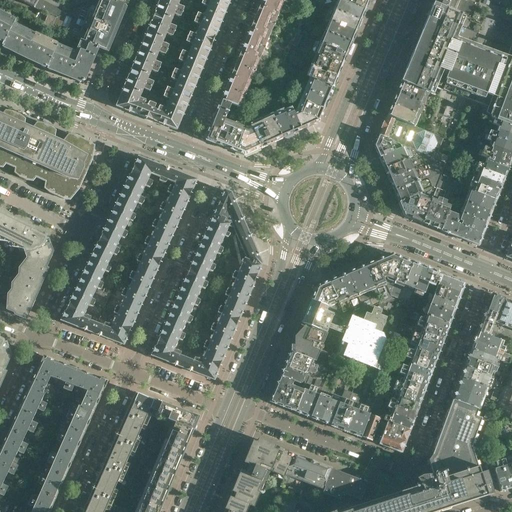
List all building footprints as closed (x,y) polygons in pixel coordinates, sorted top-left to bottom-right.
[(52,0),(54,1),(54,0),(18,0),(38,11),(57,17),(64,15),(55,7),(41,0),(52,0)] [(125,7),(128,0),(101,0),(100,6),(122,15),(125,7)] [(177,6),(179,1),(176,0),(160,0),(159,4),(181,13),(183,8),(177,6)] [(222,19),(226,9),(204,0),(202,5),(208,7),(206,12),(222,19)] [(226,9),(230,0),(228,0),(203,0),(204,0),(226,9)] [(278,14),(283,2),(278,0),(262,0),(260,6),(276,13),(278,14)] [(370,1),(368,0),(339,0),(339,1),(348,4),(349,2),(353,4),(352,6),(365,12),(370,1)] [(511,25),(479,13),(483,3),(486,4),(488,0),(498,0),(507,4),(509,0),(478,0),(477,4),(471,19),(434,4),(433,4),(433,5),(430,14),(429,13),(429,15),(426,23),(425,23),(425,24),(422,33),(421,33),(421,34),(417,43),(417,44),(413,52),(413,53),(413,54),(409,62),(409,63),(405,72),(405,73),(401,81),(401,82),(426,93),(429,94),(433,86),(492,108),(488,118),(493,120),(511,127),(511,25)] [(467,0),(435,0),(434,4),(471,19),(477,4),(468,0),(467,0)] [(365,12),(352,6),(352,8),(347,6),(348,4),(339,1),(337,5),(333,3),(330,10),(334,12),(361,23),(365,12)] [(311,15),(316,4),(310,2),(306,13),(311,15)] [(122,15),(100,6),(94,3),(64,15),(57,17),(56,18),(51,29),(73,37),(85,42),(90,45),(97,48),(107,52),(122,15)] [(181,13),(159,4),(155,13),(171,20),(173,15),(179,17),(181,13)] [(274,17),(276,13),(260,6),(259,6),(255,18),(273,25),(276,18),(274,17)] [(218,28),(222,19),(206,12),(204,17),(198,14),(196,19),(218,28)] [(361,23),(334,12),(330,23),(339,26),(340,24),(344,26),(343,28),(356,34),(361,23)] [(170,24),(171,20),(155,13),(151,22),(174,32),(176,27),(170,24)] [(307,26),(311,15),(306,13),(301,24),(307,26)] [(77,55),(56,47),(57,46),(34,36),(34,35),(34,36),(13,26),(15,22),(0,14),(0,45),(9,50),(19,55),(26,59),(37,64),(45,67),(51,70),(60,74),(64,75),(73,79),(83,83),(94,55),(87,52),(90,45),(85,42),(73,37),(69,46),(77,55)] [(270,33),(273,25),(255,18),(250,29),(266,36),(268,32),(270,33)] [(218,28),(196,19),(194,24),(200,26),(198,31),(215,37),(218,28)] [(174,32),(151,22),(147,32),(164,39),(166,34),(172,36),(174,32)] [(356,34),(343,28),(343,30),(338,28),(339,26),(330,23),(325,33),(352,44),(356,34)] [(302,37),(307,26),(301,24),(297,35),(302,37)] [(265,40),(266,36),(250,29),(245,41),(263,48),(267,40),(265,40)] [(211,47),(215,37),(198,31),(196,35),(190,33),(188,38),(211,47)] [(162,43),(164,39),(147,32),(144,41),(166,50),(168,46),(162,43)] [(352,44),(325,33),(321,44),(330,48),(330,46),(335,48),(334,50),(347,55),(352,44)] [(298,48),(302,37),(297,35),(292,46),(298,48)] [(207,56),(211,47),(188,38),(186,43),(192,45),(190,50),(206,56),(207,56)] [(166,50),(144,41),(140,50),(156,57),(158,52),(164,55),(166,50)] [(260,56),(263,48),(245,41),(241,53),(257,59),(258,56),(260,56)] [(347,55),(334,50),(334,52),(329,50),(330,48),(321,44),(316,55),(343,66),(347,55)] [(94,55),(97,48),(90,45),(87,52),(94,55)] [(293,59),(298,48),(292,46),(288,56),(293,59)] [(154,62),(156,57),(140,50),(136,59),(158,69),(160,64),(154,62)] [(203,65),(206,56),(190,50),(189,54),(182,52),(181,56),(203,65)] [(257,59),(241,53),(240,53),(236,64),(253,72),(258,60),(257,59)] [(343,66),(316,55),(312,66),(321,70),(321,68),(326,70),(325,72),(338,77),(343,66)] [(199,75),(203,65),(181,56),(179,61),(185,63),(183,68),(199,75)] [(289,70),(293,59),(288,56),(283,67),(289,70)] [(158,69),(136,59),(132,69),(149,75),(150,71),(157,73),(158,69)] [(249,84),(253,72),(236,64),(231,76),(249,84)] [(338,77),(325,72),(325,74),(320,72),(321,70),(312,66),(307,77),(311,79),(334,88),(338,77)] [(195,84),(199,75),(183,68),(181,72),(175,70),(173,75),(195,84)] [(147,80),(149,75),(132,69),(128,78),(151,87),(153,82),(147,80)] [(195,84),(173,75),(171,79),(177,82),(175,86),(192,93),(195,84)] [(243,96),(249,84),(231,76),(226,88),(243,96)] [(151,87),(128,78),(124,87),(125,87),(141,94),(143,89),(149,92),(151,87)] [(329,99),(334,88),(311,79),(306,90),(329,99)] [(422,104),(426,93),(401,82),(396,93),(422,104)] [(188,102),(192,93),(175,86),(173,91),(167,88),(165,93),(188,102)] [(139,98),(141,94),(125,87),(121,97),(143,105),(145,101),(139,98)] [(238,108),(243,96),(226,88),(221,101),(230,105),(238,108)] [(325,111),(329,99),(306,90),(302,101),(325,111)] [(184,111),(188,102),(165,93),(164,98),(170,100),(168,105),(184,111)] [(417,115),(422,104),(396,93),(392,105),(417,115)] [(138,116),(143,105),(121,97),(116,107),(125,110),(124,110),(134,114),(138,116)] [(223,123),(230,105),(221,101),(214,116),(214,117),(213,120),(223,123)] [(320,122),(325,111),(302,101),(297,112),(320,122)] [(154,121),(158,112),(154,110),(156,105),(149,103),(147,107),(143,105),(138,116),(154,122),(154,121)] [(180,120),(184,111),(168,105),(166,109),(160,107),(158,112),(180,120)] [(413,126),(417,115),(392,105),(387,116),(413,126)] [(92,160),(94,146),(89,142),(75,135),(68,134),(62,143),(61,143),(55,140),(55,139),(54,139),(56,131),(51,127),(43,123),(37,122),(31,129),(24,126),(25,119),(20,115),(12,111),(5,110),(1,115),(0,115),(0,167),(3,168),(6,165),(15,169),(14,173),(19,177),(26,181),(33,182),(36,178),(45,182),(44,189),(49,193),(63,200),(70,201),(79,189),(92,160)] [(468,120),(471,112),(465,110),(462,117),(468,120)] [(294,133),(320,122),(297,112),(295,113),(294,111),(285,115),(294,133)] [(176,130),(180,120),(158,112),(154,121),(159,123),(162,125),(168,127),(176,130)] [(294,133),(285,115),(284,113),(273,117),(283,138),(294,133)] [(424,131),(413,126),(387,116),(379,136),(396,143),(405,147),(421,154),(433,158),(441,138),(424,131)] [(283,138),(273,117),(263,122),(272,143),(283,138)] [(465,127),(468,120),(462,117),(459,125),(465,127)] [(214,145),(223,123),(213,120),(212,122),(211,123),(205,138),(205,139),(206,141),(205,141),(214,145)] [(511,127),(493,120),(492,124),(498,126),(496,130),(511,136),(511,127)] [(272,143),(263,122),(252,127),(253,130),(261,148),(272,143)] [(225,149),(233,127),(223,123),(214,145),(225,149)] [(243,131),(235,153),(244,156),(246,156),(245,156),(261,148),(253,130),(252,127),(251,125),(244,128),(243,131)] [(462,135),(465,127),(459,125),(457,133),(462,135)] [(235,153),(243,131),(233,127),(225,149),(235,153)] [(511,136),(496,130),(495,134),(489,132),(488,136),(511,144),(511,136)] [(459,143),(462,135),(457,133),(454,141),(459,143)] [(399,150),(396,143),(379,136),(374,147),(379,158),(399,150)] [(511,144),(488,136),(486,140),(492,142),(490,146),(511,153),(511,144)] [(456,151),(459,143),(454,141),(451,148),(456,151)] [(511,156),(511,153),(490,146),(489,149),(483,147),(482,151),(510,162),(511,156)] [(384,169),(421,154),(405,147),(399,150),(379,158),(384,169)] [(453,158),(456,151),(451,148),(448,156),(453,158)] [(510,162),(482,151),(480,155),(486,157),(485,161),(507,170),(510,162)] [(410,169),(418,165),(419,168),(426,165),(421,154),(384,169),(389,181),(411,171),(410,169)] [(451,166),(453,158),(448,156),(445,163),(445,164),(451,166)] [(155,176),(159,166),(153,164),(138,158),(134,167),(150,174),(155,176)] [(442,172),(445,164),(445,163),(437,160),(428,164),(430,169),(434,167),(439,179),(442,172)] [(507,170),(485,161),(483,165),(477,163),(476,167),(504,177),(507,170)] [(448,174),(451,166),(445,164),(442,172),(448,174)] [(172,182),(176,172),(159,166),(155,176),(158,177),(157,180),(165,183),(168,182),(168,181),(172,182)] [(147,179),(150,174),(134,167),(130,175),(150,185),(151,181),(147,179)] [(504,177),(476,167),(475,171),(480,173),(479,177),(501,185),(504,177)] [(416,182),(411,171),(389,181),(394,192),(416,182)] [(192,190),(196,180),(181,174),(176,172),(172,182),(176,184),(176,183),(192,190)] [(445,181),(448,174),(442,172),(439,179),(445,181)] [(150,185),(130,175),(126,184),(141,191),(144,186),(148,188),(150,185)] [(501,185),(479,177),(477,180),(472,178),(470,182),(498,193),(501,185)] [(418,194),(430,190),(425,178),(416,182),(394,192),(398,203),(418,194)] [(498,193),(470,182),(467,190),(471,191),(495,200),(498,193)] [(188,198),(192,190),(176,183),(176,184),(174,188),(170,186),(168,189),(188,198)] [(139,196),(141,191),(126,184),(122,192),(142,201),(143,198),(139,196)] [(188,198),(168,189),(166,193),(171,195),(169,200),(184,207),(185,207),(188,198)] [(261,264),(241,218),(238,211),(238,210),(231,193),(228,192),(224,191),(216,210),(224,213),(220,221),(228,224),(224,233),(228,235),(231,236),(240,265),(243,266),(242,268),(257,275),(261,264)] [(491,212),(495,200),(471,191),(467,202),(491,212)] [(142,201),(122,192),(119,200),(118,201),(133,208),(136,203),(140,205),(142,201)] [(432,228),(446,194),(441,192),(437,204),(430,201),(422,224),(432,228)] [(411,219),(420,197),(418,194),(398,203),(404,216),(411,219)] [(443,232),(450,213),(452,210),(445,207),(450,196),(446,194),(432,228),(443,232)] [(422,224),(430,201),(420,197),(411,219),(422,224)] [(180,215),(184,207),(169,200),(166,205),(162,203),(160,207),(180,215)] [(133,208),(118,201),(114,209),(114,210),(133,219),(135,215),(131,213),(133,208)] [(487,224),(491,212),(467,202),(463,214),(487,224)] [(180,215),(160,207),(159,210),(163,212),(161,217),(177,224),(180,215)] [(133,219),(114,210),(110,218),(125,225),(128,220),(132,222),(133,219)] [(228,224),(220,221),(224,213),(216,210),(213,217),(213,218),(209,226),(224,233),(228,224)] [(0,241),(3,242),(14,220),(0,213),(0,241)] [(458,225),(456,224),(458,221),(458,216),(450,213),(443,232),(454,236),(458,225)] [(483,235),(487,224),(463,214),(460,221),(462,222),(460,226),(483,235)] [(177,224),(161,217),(159,222),(154,220),(153,224),(173,233),(177,224)] [(123,230),(125,225),(110,218),(106,227),(125,236),(127,232),(123,230)] [(45,238),(31,231),(32,229),(14,220),(3,242),(7,243),(12,244),(12,247),(12,248),(18,249),(20,248),(23,248),(24,251),(25,255),(50,245),(48,240),(47,239),(47,238),(46,238),(45,238)] [(173,233),(153,224),(151,227),(156,229),(153,235),(169,241),(173,233)] [(483,235),(460,226),(458,225),(454,236),(478,246),(483,235)] [(125,236),(106,227),(106,226),(102,235),(117,242),(120,237),(124,239),(125,236)] [(228,235),(224,233),(209,226),(205,235),(220,241),(222,238),(226,239),(228,235)] [(115,247),(117,242),(102,235),(98,243),(117,253),(119,249),(115,247)] [(165,250),(169,241),(153,235),(151,239),(147,237),(145,241),(165,250)] [(220,241),(205,235),(201,243),(221,252),(223,247),(219,245),(220,241)] [(165,250),(145,241),(144,245),(148,247),(146,252),(162,259),(165,250)] [(117,253),(98,243),(94,252),(109,259),(112,254),(116,256),(117,253)] [(221,252),(201,243),(198,252),(213,258),(214,255),(219,257),(221,252)] [(45,268),(51,255),(52,254),(52,253),(52,252),(52,251),(50,245),(25,255),(27,261),(24,264),(20,269),(22,272),(19,275),(18,276),(40,285),(47,269),(45,268)] [(107,264),(109,259),(94,252),(90,261),(109,270),(111,266),(107,264)] [(158,267),(162,259),(146,252),(144,257),(139,255),(138,258),(158,267)] [(211,262),(213,258),(198,252),(194,260),(213,269),(215,264),(211,262)] [(386,276),(394,256),(394,255),(391,254),(391,255),(375,261),(382,278),(386,276)] [(395,280),(403,259),(394,256),(386,276),(395,280)] [(158,267),(138,258),(136,262),(140,264),(138,269),(154,276),(158,267)] [(403,285),(412,263),(403,259),(395,280),(394,281),(403,285)] [(213,269),(194,260),(190,269),(205,276),(207,272),(211,274),(213,269)] [(109,270),(90,261),(86,269),(101,276),(103,271),(108,273),(109,270)] [(384,283),(382,278),(375,261),(366,265),(366,266),(375,287),(384,283)] [(413,289),(422,267),(412,263),(403,285),(413,289)] [(375,287),(366,266),(357,270),(357,269),(357,270),(366,291),(375,287)] [(427,284),(432,271),(422,267),(413,289),(423,293),(427,284)] [(253,283),(257,275),(242,268),(240,273),(235,272),(234,275),(253,283)] [(99,281),(101,276),(86,269),(82,277),(82,278),(101,287),(103,283),(99,281)] [(150,285),(154,276),(138,269),(136,274),(132,272),(130,276),(150,285)] [(203,279),(205,276),(190,269),(186,278),(206,286),(208,281),(203,279)] [(366,291),(357,270),(357,269),(347,273),(347,274),(356,295),(366,291)] [(439,283),(442,274),(432,271),(427,284),(434,287),(436,282),(439,283)] [(356,295),(347,274),(345,274),(345,275),(341,276),(340,276),(340,277),(339,277),(338,277),(347,299),(352,309),(351,309),(353,315),(363,310),(361,305),(360,305),(360,303),(356,295)] [(464,285),(464,283),(462,283),(456,280),(442,274),(439,283),(438,285),(460,294),(464,285)] [(250,292),(253,283),(234,275),(232,279),(237,281),(235,286),(250,292)] [(33,301),(40,285),(18,276),(12,284),(13,284),(15,287),(12,290),(8,295),(9,295),(11,298),(8,301),(7,309),(14,313),(15,315),(26,319),(31,306),(32,307),(34,302),(33,301)] [(150,285),(130,276),(128,280),(133,281),(131,286),(146,293),(150,285)] [(347,299),(338,277),(337,278),(336,279),(335,279),(332,280),(331,280),(331,281),(329,281),(337,301),(338,303),(347,299)] [(101,287),(82,278),(78,286),(93,293),(95,288),(100,290),(101,287)] [(206,286),(186,278),(182,286),(197,293),(199,289),(203,291),(206,286)] [(337,301),(329,281),(328,282),(327,283),(327,282),(326,282),(326,283),(321,285),(320,285),(328,305),(329,304),(337,301)] [(328,305),(320,285),(319,286),(318,287),(318,286),(317,286),(317,287),(316,287),(314,293),(314,295),(313,295),(311,301),(327,308),(328,305)] [(456,304),(460,294),(438,285),(434,296),(456,304)] [(91,298),(93,293),(78,286),(74,295),(93,304),(95,300),(91,298)] [(143,302),(146,293),(131,286),(128,291),(124,289),(122,293),(142,301),(143,302)] [(196,297),(197,293),(182,286),(179,295),(198,303),(200,298),(196,297)] [(246,301),(250,292),(235,286),(232,291),(228,289),(227,293),(246,301)] [(398,301),(400,294),(390,290),(389,294),(391,298),(398,301)] [(391,298),(389,294),(388,291),(379,295),(382,302),(391,298)] [(138,310),(142,301),(122,293),(121,296),(125,298),(123,303),(138,310)] [(242,309),(246,301),(227,293),(225,296),(229,298),(227,303),(242,309)] [(93,304),(74,295),(74,294),(69,303),(85,310),(87,305),(92,307),(93,304)] [(493,326),(494,324),(504,299),(503,299),(501,298),(500,298),(495,296),(492,294),(491,297),(488,305),(487,307),(486,310),(486,311),(483,319),(482,320),(482,322),(493,326)] [(198,303),(179,295),(175,303),(190,310),(192,305),(196,307),(198,303)] [(453,314),(456,304),(434,296),(430,306),(453,314)] [(393,313),(396,305),(394,304),(391,298),(382,302),(377,304),(378,307),(393,313)] [(372,306),(369,299),(360,303),(360,305),(361,305),(363,310),(372,306)] [(511,330),(511,302),(504,299),(494,324),(511,330)] [(386,346),(380,335),(385,322),(379,320),(382,313),(373,310),(370,317),(365,315),(362,323),(348,317),(343,315),(331,310),(327,308),(311,301),(311,302),(310,302),(302,323),(328,334),(332,335),(338,338),(343,340),(337,354),(377,370),(386,346)] [(88,321),(89,318),(83,315),(85,310),(69,303),(65,312),(80,319),(77,327),(77,328),(78,327),(92,333),(96,324),(88,321)] [(135,319),(138,310),(123,303),(121,308),(116,306),(115,310),(135,319)] [(188,315),(190,310),(175,303),(171,312),(190,321),(192,317),(188,315)] [(239,318),(243,310),(242,309),(227,303),(225,308),(221,306),(219,310),(239,318)] [(450,321),(453,314),(430,306),(426,316),(427,317),(449,325),(450,321)] [(135,319),(115,310),(113,314),(118,315),(115,320),(131,327),(135,319)] [(235,327),(239,318),(219,310),(218,314),(222,316),(220,321),(235,327)] [(77,327),(80,319),(65,312),(61,321),(76,327),(77,327)] [(190,321),(171,312),(167,321),(182,327),(184,322),(189,324),(190,321)] [(449,325),(427,317),(426,321),(423,319),(421,323),(446,333),(449,325)] [(127,336),(131,327),(115,320),(113,327),(105,324),(103,327),(96,324),(92,333),(107,339),(111,330),(127,336)] [(180,332),(182,327),(167,321),(163,329),(183,338),(184,334),(180,332)] [(232,336),(235,327),(220,321),(218,326),(214,324),(212,328),(232,336)] [(396,332),(399,324),(390,321),(387,329),(396,332)] [(491,332),(493,326),(482,322),(477,334),(488,338),(491,332)] [(316,362),(328,334),(302,323),(298,333),(294,337),(294,342),(290,351),(315,361),(316,362)] [(446,333),(421,323),(420,327),(423,329),(422,333),(443,341),(446,333)] [(422,333),(406,326),(404,329),(421,335),(422,333)] [(228,344),(232,336),(212,328),(211,331),(215,333),(213,338),(228,344)] [(183,338),(163,329),(159,338),(175,344),(177,340),(181,341),(183,338)] [(123,345),(127,336),(111,330),(107,339),(108,339),(123,345)] [(417,335),(404,330),(403,334),(415,339),(417,335)] [(498,342),(501,335),(491,332),(488,338),(498,342)] [(422,333),(421,335),(420,336),(417,335),(415,339),(440,348),(443,341),(422,333)] [(498,342),(488,338),(477,334),(474,342),(503,352),(504,348),(499,346),(500,342),(498,342)] [(344,362),(331,356),(338,338),(332,335),(323,359),(342,367),(344,362)] [(508,345),(511,339),(501,335),(498,342),(500,342),(508,345)] [(173,349),(175,344),(159,338),(156,346),(171,353),(171,352),(174,353),(176,350),(173,349)] [(225,353),(228,344),(213,338),(211,343),(207,341),(205,345),(225,353)] [(440,348),(415,339),(414,343),(417,344),(416,348),(437,356),(440,348)] [(503,352),(474,342),(471,350),(494,359),(496,354),(501,356),(503,352)] [(221,362),(225,353),(205,345),(204,349),(208,350),(206,355),(221,362)] [(167,362),(171,353),(156,346),(151,356),(167,362)] [(3,371),(9,358),(10,357),(11,356),(11,355),(10,355),(10,354),(8,348),(0,351),(0,384),(5,372),(3,371)] [(437,356),(416,348),(414,352),(411,351),(409,355),(434,364),(437,356)] [(182,368),(186,358),(179,355),(180,352),(176,350),(174,353),(171,352),(171,353),(167,362),(168,363),(168,362),(182,368)] [(492,363),(494,359),(471,350),(468,359),(496,369),(498,365),(492,363)] [(315,361),(290,351),(290,352),(287,359),(316,371),(318,367),(313,365),(315,361)] [(218,370),(221,362),(206,355),(204,361),(201,360),(200,363),(201,363),(218,370)] [(434,364),(409,355),(408,359),(411,360),(410,364),(431,372),(434,364)] [(45,377),(53,360),(52,360),(45,357),(44,357),(43,358),(41,363),(40,364),(35,375),(35,376),(33,379),(33,380),(29,388),(41,394),(48,378),(45,377)] [(197,374),(201,363),(200,363),(201,360),(196,358),(195,361),(186,358),(182,368),(197,374)] [(316,371),(287,359),(284,367),(306,376),(308,377),(310,373),(315,374),(316,371)] [(468,359),(465,367),(490,376),(493,377),(496,369),(468,359)] [(53,360),(45,377),(48,378),(49,376),(57,379),(56,382),(63,385),(62,389),(66,390),(75,369),(66,366),(67,366),(66,365),(66,366),(63,364),(62,364),(53,361),(53,360)] [(214,380),(218,370),(201,363),(197,374),(198,374),(214,380)] [(431,372),(410,364),(408,368),(405,367),(403,371),(428,380),(431,372)] [(306,376),(284,367),(280,375),(287,378),(292,380),(302,385),(306,376)] [(486,387),(490,376),(465,367),(461,378),(486,387)] [(90,397),(98,378),(89,375),(88,374),(85,373),(84,373),(76,370),(76,369),(75,369),(66,390),(70,392),(73,386),(89,392),(87,396),(90,397)] [(428,380),(403,371),(402,375),(405,376),(404,380),(425,388),(428,380)] [(348,381),(349,376),(340,372),(338,377),(348,381)] [(277,405),(287,378),(280,375),(272,395),(271,399),(270,399),(270,400),(269,402),(272,403),(277,405)] [(99,400),(104,389),(105,388),(107,382),(107,383),(107,382),(106,381),(99,378),(98,378),(90,397),(87,396),(81,408),(93,413),(97,405),(97,404),(99,401),(99,400)] [(286,408),(294,387),(290,386),(292,380),(287,378),(277,405),(279,406),(280,406),(281,406),(281,407),(282,407),(286,408)] [(482,398),(486,387),(461,378),(457,389),(482,398)] [(422,396),(425,388),(404,380),(402,384),(399,383),(397,387),(422,396)] [(303,415),(313,387),(310,386),(308,391),(304,390),(303,391),(295,412),(303,415)] [(295,412),(303,391),(294,387),(286,408),(286,409),(293,411),(295,412)] [(311,418),(319,396),(315,394),(317,389),(313,387),(303,415),(311,418)] [(422,396),(397,387),(396,391),(399,393),(397,397),(419,405),(422,396)] [(46,403),(41,400),(44,395),(41,394),(29,388),(25,396),(25,397),(24,400),(23,400),(23,401),(20,408),(19,409),(34,416),(36,410),(42,413),(46,403)] [(478,410),(482,398),(457,389),(452,400),(478,410)] [(348,401),(338,429),(345,431),(354,409),(360,395),(352,392),(348,401)] [(156,416),(161,403),(135,393),(121,424),(139,433),(143,425),(146,427),(151,416),(156,418),(156,416)] [(320,422),(329,399),(319,396),(311,418),(320,422)] [(416,413),(419,405),(397,397),(396,401),(393,400),(391,404),(416,413)] [(320,422),(330,426),(339,403),(329,399),(320,422)] [(338,428),(348,401),(345,399),(343,405),(339,403),(330,426),(338,428)] [(437,511),(493,494),(492,492),(490,484),(484,465),(468,470),(465,459),(480,454),(478,448),(468,445),(470,439),(464,436),(467,428),(471,430),(478,410),(452,400),(432,455),(429,460),(428,460),(433,475),(428,476),(428,475),(421,476),(416,479),(416,480),(417,479),(419,485),(419,486),(368,502),(368,501),(368,499),(362,496),(360,500),(358,506),(374,511),(437,511)] [(199,417),(186,412),(185,412),(174,408),(174,407),(173,407),(165,404),(164,404),(162,403),(161,402),(161,403),(156,416),(175,423),(193,430),(194,429),(194,427),(195,427),(195,426),(197,421),(198,420),(197,420),(198,418),(199,417),(198,417),(199,417)] [(416,413),(391,404),(389,408),(393,409),(391,414),(413,422),(416,413)] [(353,434),(364,407),(360,405),(358,410),(354,409),(345,431),(353,434)] [(90,421),(93,414),(93,413),(81,408),(79,407),(76,412),(71,410),(66,420),(72,422),(69,428),(84,434),(88,426),(88,425),(89,422),(90,421)] [(360,437),(369,415),(365,413),(367,408),(364,407),(353,434),(360,437)] [(371,442),(375,431),(380,419),(383,411),(372,407),(369,415),(360,437),(371,442)] [(37,424),(31,421),(34,416),(19,409),(16,417),(15,417),(15,418),(14,421),(13,421),(13,422),(10,429),(10,430),(24,437),(27,431),(32,434),(37,424)] [(409,430),(413,422),(391,414),(389,418),(386,417),(385,421),(409,430)] [(409,430),(385,421),(380,419),(375,431),(405,442),(409,430)] [(159,511),(182,458),(186,449),(188,444),(193,430),(175,423),(138,511),(159,511)] [(134,454),(140,441),(136,440),(139,433),(121,424),(109,451),(128,459),(131,452),(134,454)] [(80,443),(84,434),(69,428),(67,433),(61,431),(57,441),(62,444),(60,449),(75,456),(75,455),(78,447),(79,446),(80,443)] [(27,445),(21,442),(24,437),(10,430),(9,430),(6,438),(5,439),(4,442),(3,442),(4,443),(0,450),(14,458),(17,452),(22,455),(27,445)] [(402,451),(405,442),(375,431),(371,442),(399,452),(401,453),(402,451)] [(254,507),(269,472),(284,478),(293,454),(278,448),(278,449),(260,441),(258,443),(256,444),(254,444),(247,461),(246,463),(247,463),(243,471),(243,470),(231,497),(250,505),(254,507)] [(71,464),(74,456),(75,456),(60,449),(57,455),(52,452),(47,463),(53,465),(50,471),(65,477),(69,469),(69,468),(70,465),(71,465),(71,464)] [(0,476),(4,479),(7,473),(12,476),(17,466),(20,460),(14,458),(0,450),(0,476)] [(123,480),(128,468),(125,466),(128,459),(109,451),(98,477),(116,486),(119,478),(123,480)] [(323,489),(331,469),(293,454),(284,478),(283,481),(321,496),(324,490),(323,489)] [(511,487),(511,472),(509,464),(505,465),(504,461),(500,462),(508,489),(511,487)] [(508,489),(500,462),(496,463),(497,468),(493,469),(499,488),(500,492),(500,491),(501,492),(508,489)] [(362,496),(367,483),(331,469),(323,489),(324,490),(321,496),(317,508),(318,510),(323,511),(334,511),(336,511),(343,494),(360,500),(362,496)] [(61,486),(65,478),(65,477),(50,471),(48,476),(42,474),(38,484),(43,487),(41,492),(56,499),(56,498),(59,490),(60,489),(61,486),(61,487),(61,486)] [(111,507),(116,495),(113,493),(116,486),(98,477),(86,504),(103,511),(104,511),(107,505),(111,507)] [(52,507),(55,499),(56,499),(41,492),(38,498),(33,495),(28,507),(33,510),(32,511),(49,511),(50,511),(51,508),(52,508),(52,507)] [(374,511),(358,506),(360,500),(343,494),(336,511),(334,511),(323,511),(318,510),(318,511),(374,511)] [(246,511),(250,505),(231,497),(230,497),(224,511),(246,511)]
